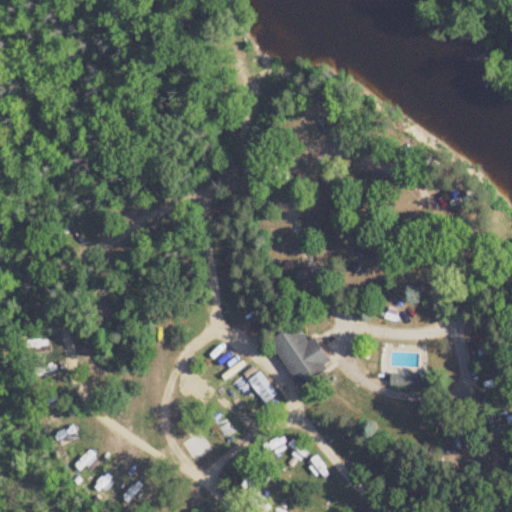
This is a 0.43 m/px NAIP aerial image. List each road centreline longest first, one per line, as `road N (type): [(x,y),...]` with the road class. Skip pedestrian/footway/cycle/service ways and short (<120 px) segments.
road 1 (residential): [(469,377),(499,511),(223,502),(211,489),(215,458),(288,414),(328,451),(368,511)]
road 2 (residential): [(511,271),(445,323),(359,323),(341,336),(351,364),(385,387),(435,392),(469,377),(455,315)]
road 3 (residential): [(210,478),(199,478),(164,428),(160,392),(178,353),(214,327),(226,330),(271,367),(288,414)]
